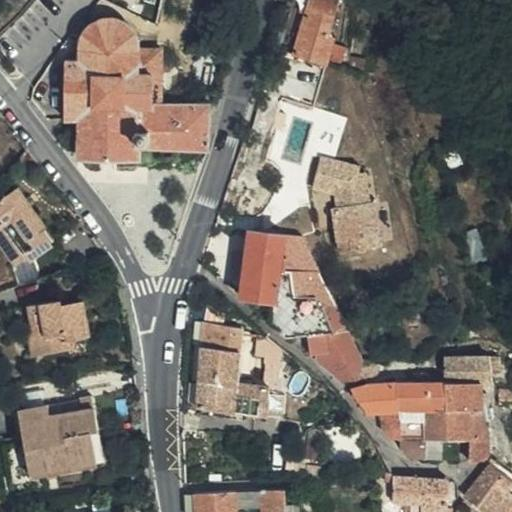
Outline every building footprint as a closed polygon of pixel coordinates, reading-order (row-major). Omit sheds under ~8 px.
[(295,0),(281,49),(286,51),(295,54),(310,0),(295,0)] [(320,62),(329,65),(337,40),(333,28),(341,0),(310,0),(295,54),(320,62)] [(140,155),(141,149),(141,104),(161,104),(161,49),(138,49),(137,45),(136,40),(134,36),(132,32),(128,29),(125,26),(121,23),(117,22),(112,21),(107,20),(103,21),(99,22),(95,24),(92,26),(88,29),(85,32),(83,36),(81,40),(80,44),(79,49),(79,62),(67,62),(67,118),(80,119),(80,155),(108,155),(130,155),(140,155)] [(295,54),(286,51),(277,86),(312,96),(320,62),(295,54)] [(141,149),(210,149),(210,104),(161,104),(141,104),(141,149)] [(379,239),(361,159),(319,149),(311,181),(332,186),(335,202),(329,203),(339,247),(379,239)] [(0,226),(20,258),(24,256),(27,260),(50,245),(47,239),(52,236),(17,184),(0,194),(0,226)] [(0,244),(12,263),(20,258),(0,226),(0,244)] [(298,238),(254,232),(246,297),(276,301),(272,324),(289,338),(310,338),(314,359),(342,381),(347,383),(362,377),(377,376),(381,371),(381,368),(366,358),(298,238)] [(475,259),(492,254),(486,233),(470,237),(475,259)] [(29,303),(33,325),(38,324),(44,356),(74,352),(72,339),(88,337),(80,300),(58,304),(57,298),(29,303)] [(266,413),(270,386),(239,382),(243,329),(206,323),(198,405),(266,413)] [(38,324),(33,325),(27,327),(33,358),(44,356),(38,324)] [(500,372),(502,371),(500,356),(447,357),(447,377),(447,383),(484,381),(493,381),(493,373),(500,372)] [(471,406),(485,406),(484,381),(447,383),(447,407),(471,406)] [(447,383),(398,385),(402,409),(447,407),(447,383)] [(511,383),(501,384),(502,400),(511,398),(511,383)] [(388,434),(400,435),(404,435),(402,409),(398,385),(366,385),(351,391),(368,414),(382,412),(386,432),(388,434)] [(339,416),(328,397),(313,404),(319,414),(315,417),(321,426),(339,416)] [(82,401),(84,415),(91,415),(100,469),(106,467),(93,399),(82,401)] [(420,463),(444,461),(443,451),(458,451),(458,434),(469,434),(472,434),(471,406),(447,407),(402,409),(404,435),(400,435),(401,448),(411,457),(420,456),(420,463)] [(475,459),(489,450),(485,406),(471,406),(472,434),(469,434),(470,459),(475,459)] [(91,415),(84,415),(59,419),(57,408),(20,414),(32,479),(100,469),(91,415)] [(292,460),(304,462),(308,437),(295,437),(292,460)] [(465,495),(480,510),(482,511),(504,511),(511,503),(511,492),(508,490),(511,484),(511,479),(492,462),(465,495)] [(448,511),(448,478),(398,478),(396,478),(396,504),(424,503),(424,511),(448,511)] [(269,511),(289,511),(288,490),(198,492),(199,511),(241,511),(241,507),(269,507),(269,511)]
